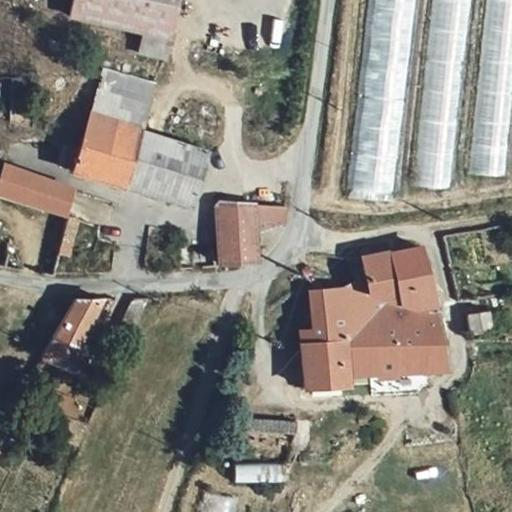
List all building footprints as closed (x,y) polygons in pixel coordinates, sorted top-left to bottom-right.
[(106,54),(133,60),(146,0),(41,0),(38,17),(111,33),(106,54)] [(453,189),(467,0),(429,0),(416,187),(453,189)] [(509,176),(511,124),(511,0),(485,0),(475,175),(509,176)] [(118,85),(70,71),(55,113),(105,128),(118,85)] [(358,90),(350,200),(393,202),(401,93),(358,90)] [(40,167),(40,173),(156,211),(177,151),(105,128),(55,113),(46,145),(32,141),(26,162),(40,167)] [(39,189),(0,175),(0,210),(28,220),(39,189)] [(180,270),(219,261),(222,232),(250,230),(252,221),(254,203),(177,204),(180,270)] [(67,219),(60,253),(69,256),(77,221),(67,219)] [(30,264),(43,226),(30,221),(18,261),(30,264)] [(359,320),(369,325),(400,318),(385,260),(349,264),(359,320)] [(304,313),(271,318),(272,338),(265,340),(265,347),(266,360),(313,354),(317,388),(415,377),(400,318),(369,325),(359,320),(349,264),(320,267),(322,282),(302,293),(304,313)] [(133,325),(144,302),(133,297),(122,319),(133,325)] [(73,306),(39,306),(1,369),(41,388),(53,365),(44,361),(73,306)] [(465,315),(470,335),(492,330),(488,310),(465,315)] [(432,347),(459,342),(455,315),(426,320),(432,347)] [(313,354),(266,360),(270,410),(318,405),(317,388),(313,354)] [(248,419),(247,432),(294,434),(295,420),(248,419)] [(263,446),(204,450),(206,463),(264,461),(263,446)] [(233,465),(234,483),(282,481),(281,463),(233,465)] [(201,492),(197,511),(228,511),(231,498),(201,492)] [(279,511),(279,495),(250,496),(250,511),(279,511)]
